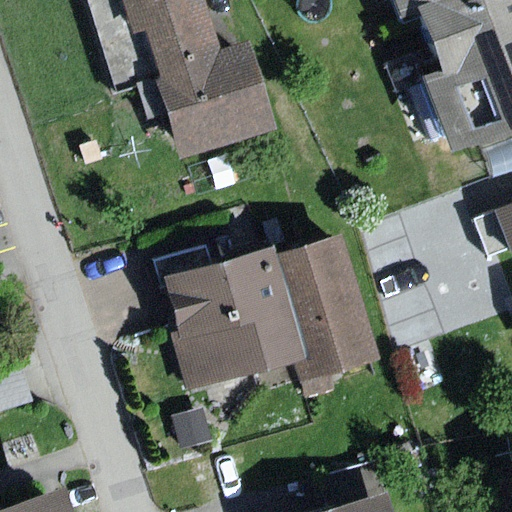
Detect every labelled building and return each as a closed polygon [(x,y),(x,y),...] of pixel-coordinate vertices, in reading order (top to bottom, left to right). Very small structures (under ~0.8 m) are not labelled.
[(190,0),(78,0),(106,94),(128,87),(137,117),(154,112),(166,154),(261,126),(235,38),(204,47),(190,0)] [(511,0),(375,0),(377,3),(383,0),(393,0),(418,65),(409,68),(433,135),(511,106),(511,0)] [(511,130),(472,147),(484,177),(511,165),(511,130)] [(511,193),(482,205),(499,249),(511,243),(511,193)] [(332,228),(259,247),(288,355),(298,399),(329,391),(322,363),(364,352),(332,228)] [(144,251),(149,271),(205,256),(200,236),(144,251)] [(205,256),(149,271),(179,384),(288,355),(259,247),(258,243),(205,256)] [(10,346),(0,349),(0,409),(28,401),(19,372),(10,346)] [(198,404),(165,413),(175,447),(208,437),(198,404)] [(315,473),(322,502),(376,489),(380,488),(373,458),(315,473)] [(511,511),(511,462),(491,466),(499,511),(511,511)] [(0,495),(0,511),(47,511),(38,483),(0,495)] [(322,502),(281,511),(381,511),(376,489),(322,502)]
